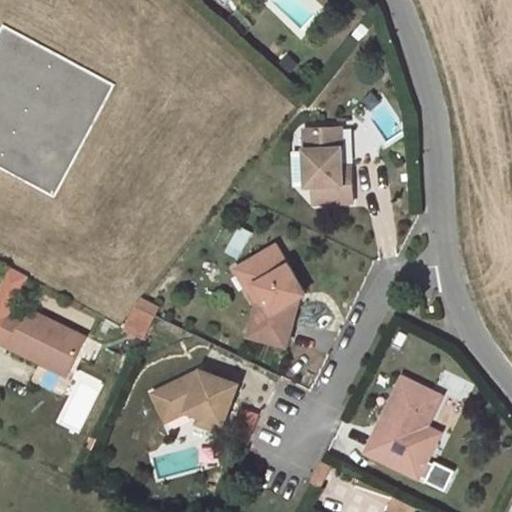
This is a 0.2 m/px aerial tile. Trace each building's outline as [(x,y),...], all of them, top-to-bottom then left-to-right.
[(116,84),(3,24),(0,29),(0,167),(56,197),(116,84)] [(355,34),(362,40),(369,30),(362,25),(355,34)] [(343,167),(342,148),(336,148),(335,128),(304,129),(308,187),(313,186),(314,203),(354,201),(353,183),(344,183),(343,167)] [(353,183),(352,167),(343,167),(344,183),(353,183)] [(269,251),(280,271),(288,266),(277,247),(269,251)] [(269,251),(255,259),(251,273),(258,284),(254,286),(263,303),(258,306),(250,337),(287,346),(297,308),(293,302),(300,298),(307,294),(290,266),(288,266),(280,271),(269,251)] [(254,286),(258,284),(251,273),(255,259),(237,270),(258,306),(263,303),(254,286)] [(160,308),(142,299),(136,306),(137,306),(156,315),(157,316),(160,308)] [(156,315),(137,306),(124,332),(143,341),(156,315)] [(0,332),(0,344),(67,377),(86,338),(29,310),(24,319),(10,313),(0,332)] [(189,412),(226,425),(239,384),(201,371),(153,394),(167,421),(189,412)] [(442,397),(403,377),(381,422),(389,425),(383,438),(375,434),(366,452),(419,477),(419,476),(427,461),(434,447),(421,440),(427,427),(442,397)] [(252,433),(257,423),(250,420),(245,430),(252,433)] [(389,425),(381,422),(375,434),(383,438),(389,425)] [(440,434),(427,427),(421,440),(434,447),(440,434)] [(434,464),(427,461),(419,476),(427,480),(426,481),(446,491),(455,471),(435,461),(434,464)]
